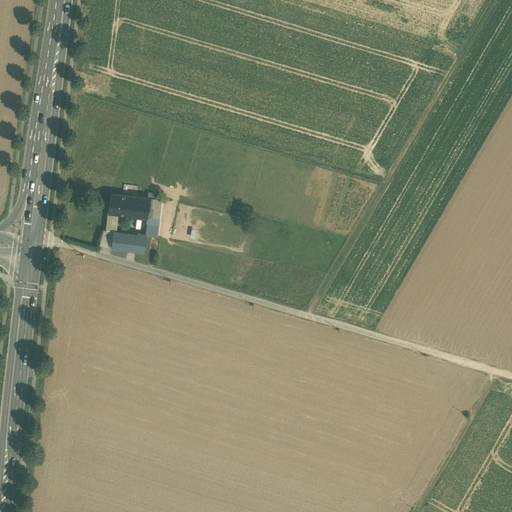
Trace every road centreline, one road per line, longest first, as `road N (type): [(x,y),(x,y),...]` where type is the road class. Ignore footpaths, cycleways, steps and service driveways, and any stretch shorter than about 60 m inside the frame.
road 1 (track): [(314,320),(504,0)]
road 2 (track): [(50,240),(339,327)]
road 3 (primary): [(2,511),(29,263)]
road 4 (primary): [(39,178),(64,0)]
road 5 (track): [(511,375),(339,327)]
road 6 (track): [(411,511),(495,370)]
